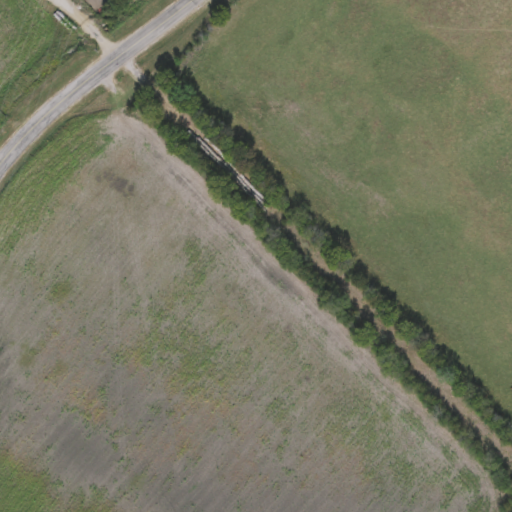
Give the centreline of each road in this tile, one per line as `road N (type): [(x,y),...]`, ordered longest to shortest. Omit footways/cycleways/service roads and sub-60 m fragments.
road 1 (residential): [(70,0),(511,459)]
road 2 (residential): [(204,0),(76,102),(0,179)]
